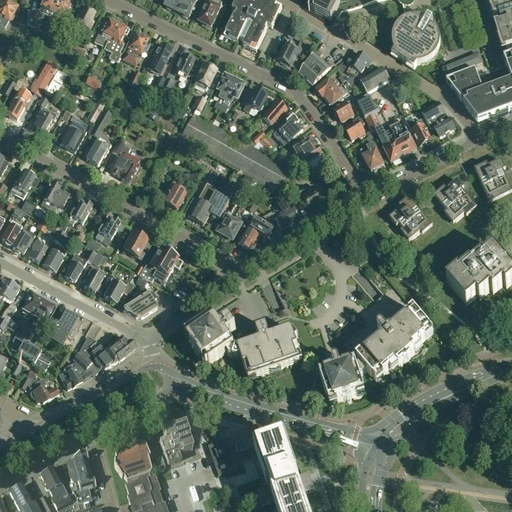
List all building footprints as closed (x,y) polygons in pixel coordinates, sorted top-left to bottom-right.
[(44,18),(49,20),(59,0),(44,0),(43,3),(42,3),(41,6),(41,7),(40,10),(38,15),(35,15),(34,16),(30,14),(27,14),(28,27),(33,30),(38,20),(43,20),(44,18)] [(60,0),(59,0),(49,20),(56,24),(58,18),(64,21),(71,5),(70,4),(71,3),(66,1),(65,2),(60,0)] [(177,14),(184,0),(169,0),(165,9),(177,14)] [(184,0),(177,14),(189,20),(197,4),(196,4),(198,0),(184,0)] [(216,1),(214,0),(210,0),(208,5),(199,24),(211,29),(220,9),(222,5),(215,2),(216,1)] [(242,48),(256,54),(266,33),(265,32),(267,29),(272,31),(282,10),(269,3),(270,1),(268,0),(237,0),(232,12),(237,14),(235,18),(234,17),(224,39),(237,45),(239,41),(244,44),(242,48)] [(312,0),(312,2),(311,4),(310,7),(309,9),(308,12),(309,12),(309,11),(331,22),(336,12),(340,4),(341,3),(342,6),(348,4),(347,2),(349,1),(348,0),(312,0)] [(491,13),(493,13),(495,19),(497,24),(506,21),(506,22),(511,20),(511,18),(511,0),(488,0),(489,0),(487,1),(491,13)] [(0,22),(0,28),(4,30),(8,22),(9,23),(9,21),(11,23),(14,18),(12,17),(16,9),(3,2),(0,6),(0,22),(0,23),(0,22)] [(83,35),(86,37),(89,31),(92,24),(90,23),(94,15),(92,14),(92,13),(86,11),(86,12),(84,11),(80,18),(77,17),(74,24),(77,25),(75,31),(83,35)] [(414,71),(417,66),(419,66),(420,66),(422,65),(424,65),(426,64),(428,63),(429,62),(431,61),(432,60),(434,59),(435,57),(436,55),(437,54),(438,52),(439,50),(439,48),(440,47),(440,45),(440,43),(440,41),(440,39),(440,37),(439,35),(438,33),(438,31),(437,30),(436,28),(434,27),(433,29),(430,26),(432,22),(428,19),(425,23),(423,23),(425,21),(425,20),(424,20),(422,19),(420,19),(418,18),(416,18),(415,18),(413,19),(411,19),(409,19),(407,20),(406,21),(404,22),(402,23),(401,24),(399,25),(398,27),(397,28),(396,30),(395,31),(394,33),(393,35),(393,37),(392,39),(392,41),(392,43),(392,45),(393,47),(393,48),(393,50),(394,52),(391,56),(402,63),(402,64),(403,64),(414,71)] [(502,53),(511,49),(511,20),(506,22),(507,24),(495,28),(499,40),(498,40),(502,53)] [(101,30),(98,36),(93,45),(102,49),(104,45),(106,41),(108,42),(115,25),(114,25),(114,24),(113,23),(112,23),(111,23),(110,23),(109,23),(108,22),(103,32),(101,30)] [(104,50),(111,53),(112,54),(114,50),(116,45),(119,47),(123,37),(126,38),(129,33),(126,31),(125,30),(124,29),(123,28),(122,28),(121,27),(120,28),(115,25),(108,42),(104,50)] [(298,28),(293,25),(285,38),(291,41),(298,28)] [(128,50),(126,54),(121,63),(135,69),(140,60),(136,58),(138,55),(140,56),(143,51),(147,53),(150,47),(146,46),(148,41),(146,40),(145,39),(143,37),(141,38),(135,35),(128,50)] [(278,62),(291,68),(295,70),(298,62),(296,61),(302,49),(298,46),(297,47),(288,42),(286,47),(285,47),(278,62)] [(0,63),(7,68),(12,58),(17,49),(10,45),(5,54),(1,60),(0,61),(0,63)] [(151,65),(163,71),(171,52),(170,52),(170,50),(167,49),(165,49),(160,47),(152,62),(153,62),(151,65)] [(82,59),(85,53),(76,48),(73,54),(82,59)] [(312,87),(312,88),(335,67),(330,62),(326,67),(319,61),(323,56),(318,52),(299,76),(300,77),(300,76),(312,87)] [(344,79),(348,86),(353,79),(355,80),(359,74),(361,76),(365,69),(367,70),(371,64),(358,55),(353,62),(351,60),(347,67),(350,69),(346,75),(344,79)] [(482,65),(479,56),(443,70),(446,79),(482,65)] [(174,76),(185,81),(194,63),(192,62),(192,61),(189,60),(188,60),(182,57),(175,73),(174,76)] [(511,58),(504,62),(507,69),(478,80),(483,95),(493,119),(511,112),(511,58)] [(48,63),(37,82),(35,81),(29,91),(31,92),(30,94),(39,99),(57,68),(48,63)] [(346,69),(341,66),(337,70),(342,77),(346,69)] [(193,88),(205,93),(207,89),(215,72),(203,67),(195,83),(193,88)] [(382,71),(360,83),(368,96),(389,84),(382,71)] [(483,95),(478,80),(475,73),(446,84),(461,103),(467,101),(470,100),(483,95)] [(127,84),(133,87),(137,78),(132,75),(127,84)] [(214,109),(219,112),(234,82),(229,80),(229,79),(226,77),(225,78),(224,78),(216,92),(217,93),(215,98),(216,99),(215,100),(219,102),(218,105),(216,104),(214,109)] [(84,85),(95,91),(99,84),(88,78),(84,85)] [(154,88),(159,91),(164,81),(158,79),(154,88)] [(160,91),(167,95),(173,84),(166,80),(160,91)] [(225,114),(227,110),(229,111),(231,107),(229,106),(232,100),(236,102),(243,87),(242,87),(242,85),(239,84),(238,84),(234,82),(219,112),(225,114)] [(323,100),(336,90),(335,89),(339,85),(336,82),(333,86),(329,82),(316,93),(322,100),(323,100)] [(1,95),(8,98),(15,86),(9,83),(1,95)] [(336,90),(323,100),(324,101),(325,101),(331,108),(338,103),(339,104),(343,100),(342,99),(347,95),(341,88),(337,91),(336,90)] [(251,110),(258,114),(259,112),(261,112),(263,108),(262,106),(266,98),(264,98),(264,96),(260,94),(259,95),(253,92),(245,107),(246,108),(243,112),(248,115),(251,110)] [(27,104),(26,103),(28,99),(20,95),(18,99),(14,97),(9,107),(3,116),(16,123),(25,108),(24,108),(27,104)] [(470,100),(467,101),(468,104),(463,106),(478,125),(493,119),(483,95),(470,100)] [(37,107),(43,110),(49,101),(43,97),(37,107)] [(190,110),(200,115),(206,102),(196,97),(190,110)] [(125,109),(131,112),(137,101),(131,98),(125,109)] [(100,99),(86,122),(93,127),(95,123),(97,119),(102,112),(107,103),(100,99)] [(276,102),(267,113),(260,120),(270,128),(276,121),(277,121),(281,116),(282,117),(286,112),(281,107),(281,105),(279,103),(277,104),(276,102)] [(346,105),(334,113),(335,114),(334,115),(335,117),(336,118),(337,118),(341,125),(353,118),(349,110),(354,107),(351,102),(346,106),(346,105)] [(370,102),(358,108),(365,122),(371,135),(375,133),(377,138),(391,165),(401,160),(403,159),(416,152),(410,141),(410,140),(406,132),(401,124),(388,130),(389,132),(384,135),(381,130),(375,117),(377,116),(370,102)] [(440,140),(455,132),(449,121),(448,121),(445,115),(444,116),(438,106),(421,115),(430,132),(434,130),(440,140)] [(35,134),(43,138),(51,123),(53,124),(56,118),(41,110),(39,115),(38,114),(35,120),(37,121),(33,129),(36,131),(35,134)] [(185,114),(177,110),(173,117),(181,122),(185,114)] [(103,113),(89,137),(96,141),(110,117),(103,113)] [(229,119),(234,122),(237,117),(232,114),(229,119)] [(286,192),(280,188),(290,170),(194,116),(180,141),(276,195),(282,198),(286,192)] [(273,137),(283,148),(287,145),(288,145),(302,132),(301,131),(302,129),(300,126),(297,127),(298,126),(291,119),(285,125),(276,133),(277,133),(273,137)] [(359,141),(366,137),(360,128),(364,126),(361,120),(357,123),(356,123),(344,131),(352,143),(358,139),(359,141)] [(416,131),(411,134),(419,150),(432,143),(424,127),(424,128),(421,122),(414,126),(416,131)] [(72,125),(70,128),(69,129),(67,132),(63,140),(58,138),(55,144),(59,147),(74,156),(83,141),(82,141),(85,136),(86,133),(90,135),(92,131),(84,127),(82,126),(80,129),(72,125)] [(251,142),(255,146),(264,138),(260,133),(251,142)] [(259,145),(267,152),(271,147),(263,140),(259,145)] [(102,150),(100,149),(103,144),(97,141),(95,146),(85,162),(97,169),(102,159),(104,160),(108,153),(111,148),(105,145),(102,150)] [(307,173),(322,164),(319,160),(320,159),(315,151),(314,151),(308,142),(292,152),(292,153),(287,156),(292,164),(297,161),(302,170),(304,169),(307,173)] [(118,156),(122,158),(122,159),(121,159),(112,176),(121,181),(121,182),(129,186),(129,185),(133,188),(138,180),(133,178),(138,169),(136,168),(139,162),(127,156),(130,152),(116,144),(110,154),(116,158),(118,156)] [(372,146),(360,153),(371,174),(372,173),(374,174),(375,173),(377,172),(377,171),(383,168),(372,146)] [(488,169),(501,196),(502,199),(511,194),(511,191),(503,173),(506,172),(501,163),(488,169)] [(502,199),(501,196),(488,169),(486,166),(474,172),(490,205),(502,199)] [(9,195),(22,202),(24,198),(25,198),(30,188),(34,191),(38,184),(34,182),(34,181),(22,174),(16,185),(15,184),(11,190),(11,191),(9,195)] [(238,188),(246,192),(252,182),(244,178),(238,188)] [(477,210),(462,192),(464,190),(457,182),(446,192),(466,215),(464,216),(466,218),(477,210)] [(161,195),(158,201),(162,203),(161,204),(176,213),(185,197),(177,193),(180,188),(173,184),(170,189),(165,198),(161,195)] [(188,209),(184,215),(188,218),(187,219),(202,228),(209,217),(218,222),(228,204),(234,193),(222,187),(218,188),(216,192),(213,196),(207,208),(197,203),(197,202),(193,200),(188,209)] [(302,193),(301,192),(298,194),(297,196),(309,213),(324,203),(316,191),(315,192),(312,187),(302,193)] [(54,210),(62,195),(59,193),(59,192),(51,189),(43,203),(43,204),(40,209),(47,212),(52,215),(50,219),(56,222),(58,219),(54,217),(57,212),(54,210)] [(434,198),(442,208),(447,214),(444,216),(453,226),(464,216),(466,215),(446,192),(444,190),(434,198)] [(58,219),(56,222),(54,225),(61,229),(67,217),(62,214),(60,213),(68,198),(62,195),(54,210),(57,212),(54,217),(58,219)] [(432,228),(430,225),(417,209),(409,200),(399,209),(401,211),(420,234),(422,236),(432,228)] [(29,204),(23,214),(30,217),(35,208),(29,204)] [(278,212),(271,216),(271,214),(264,218),(271,223),(274,221),(280,232),(297,222),(290,211),(289,211),(284,204),(276,209),(278,212)] [(66,225),(72,228),(75,223),(82,227),(87,218),(91,221),(95,214),(91,211),(83,207),(79,205),(74,215),(72,214),(66,225)] [(218,237),(223,240),(240,210),(234,207),(229,215),(228,214),(225,219),(216,234),(217,235),(218,237)] [(5,213),(12,217),(15,212),(8,208),(5,213)] [(244,213),(240,210),(223,240),(228,243),(229,242),(231,243),(240,227),(242,223),(239,221),(244,213)] [(420,234),(401,211),(389,221),(396,229),(399,227),(403,232),(400,234),(409,244),(420,234)] [(20,223),(24,216),(15,212),(12,217),(11,218),(20,223)] [(248,228),(248,229),(258,235),(267,240),(272,233),(261,226),(263,223),(250,216),(243,227),(242,229),(245,231),(247,228),(248,228)] [(94,241),(107,248),(115,234),(120,237),(123,230),(119,228),(119,227),(112,223),(111,223),(108,221),(102,231),(101,230),(97,236),(94,241)] [(0,242),(11,248),(21,230),(11,224),(9,228),(8,228),(0,242)] [(38,224),(35,230),(44,235),(47,230),(38,224)] [(62,227),(58,234),(63,236),(67,229),(62,227)] [(258,235),(248,229),(245,232),(237,246),(242,249),(241,250),(247,253),(247,252),(248,253),(250,250),(251,251),(253,248),(254,248),(259,240),(256,239),(258,235)] [(19,254),(23,257),(27,249),(29,249),(32,244),(31,243),(34,238),(23,232),(12,251),(19,255),(19,254)] [(52,244),(59,247),(58,248),(65,251),(71,242),(58,234),(52,244)] [(138,261),(140,263),(143,257),(141,255),(143,252),(147,254),(151,247),(147,245),(132,236),(122,253),(137,262),(138,261)] [(31,262),(38,266),(46,252),(41,249),(44,244),(38,240),(35,246),(34,245),(31,251),(32,252),(28,259),(32,262),(31,262)] [(85,249),(95,255),(99,248),(89,242),(85,249)] [(42,268),(54,275),(63,261),(62,261),(65,256),(52,249),(50,254),(50,253),(42,268)] [(511,284),(511,273),(500,259),(493,251),(483,260),(481,259),(471,268),(470,266),(459,275),(458,274),(446,283),(466,307),(477,298),(476,298),(477,298),(480,301),(490,293),(490,292),(493,296),(503,287),(503,286),(506,290),(511,284)] [(145,267),(138,279),(150,286),(153,281),(163,287),(172,270),(177,273),(182,265),(177,263),(177,262),(159,252),(149,269),(145,267)] [(89,266),(91,264),(95,257),(89,253),(84,261),(82,262),(73,257),(69,265),(67,270),(68,271),(63,280),(74,286),(86,265),(89,266)] [(96,256),(95,257),(91,264),(97,268),(102,259),(96,256)] [(360,268),(370,262),(367,256),(356,262),(360,268)] [(133,276),(138,279),(142,271),(137,269),(133,276)] [(82,291),(93,297),(104,277),(92,270),(90,274),(89,274),(86,280),(88,281),(82,291)] [(127,284),(132,287),(137,279),(131,276),(127,284)] [(112,285),(103,300),(115,307),(124,292),(123,291),(126,287),(114,280),(112,285)] [(135,286),(143,290),(146,284),(138,280),(135,286)] [(0,307),(4,300),(5,299),(2,298),(9,286),(2,282),(0,284),(0,307)] [(5,299),(4,300),(12,305),(19,291),(11,287),(9,286),(2,298),(5,299)] [(104,289),(99,286),(96,293),(101,296),(104,289)] [(124,311),(122,313),(135,321),(136,321),(141,321),(142,320),(156,311),(151,304),(156,301),(152,295),(147,297),(144,292),(137,296),(138,297),(132,300),(135,304),(124,311)] [(28,316),(34,319),(43,304),(31,297),(22,313),(23,313),(22,315),(26,318),(28,316)] [(54,311),(43,304),(34,319),(40,323),(39,325),(44,328),(45,326),(46,326),(54,311)] [(0,321),(0,332),(2,334),(16,310),(10,306),(7,312),(6,311),(0,321)] [(363,376),(367,373),(376,384),(390,372),(389,371),(396,365),(396,366),(399,369),(403,365),(407,363),(410,359),(415,355),(412,352),(418,346),(419,347),(432,335),(433,335),(413,312),(390,332),(386,327),(383,330),(382,328),(381,328),(380,327),(379,327),(378,328),(377,329),(377,330),(377,331),(377,332),(378,333),(376,336),(380,340),(356,360),(361,366),(358,368),(363,376)] [(71,343),(76,333),(80,326),(76,324),(77,321),(69,317),(68,318),(64,315),(58,327),(54,326),(52,329),(46,341),(61,350),(66,341),(67,341),(71,343)] [(5,330),(13,334),(20,321),(12,317),(5,330)] [(211,320),(204,322),(205,324),(185,338),(193,349),(195,354),(198,357),(206,368),(227,354),(229,358),(233,359),(236,349),(234,349),(226,338),(236,332),(230,323),(229,324),(226,319),(225,318),(226,317),(218,326),(213,319),(211,320)] [(46,358),(43,357),(31,351),(39,337),(35,334),(30,331),(30,332),(28,331),(21,327),(11,344),(14,345),(10,352),(32,363),(31,366),(44,373),(49,366),(44,363),(46,358)] [(236,349),(233,359),(236,360),(240,359),(249,382),(302,363),(295,341),(298,339),(293,332),(292,333),(291,331),(273,338),(272,327),(271,327),(266,329),(265,329),(256,332),(260,343),(238,350),(236,349)] [(113,367),(100,351),(99,349),(96,345),(87,339),(80,351),(95,369),(96,368),(100,373),(102,371),(104,373),(113,367)] [(124,342),(123,342),(122,341),(117,344),(114,341),(109,344),(124,360),(125,361),(133,354),(132,354),(133,353),(133,351),(129,345),(126,347),(125,345),(125,344),(124,342)] [(124,360),(109,344),(100,351),(113,367),(117,363),(118,364),(124,360)] [(79,378),(82,383),(91,378),(92,379),(98,373),(95,369),(80,351),(79,353),(80,354),(77,357),(72,362),(75,365),(74,366),(82,374),(79,378)] [(333,369),(330,370),(331,374),(320,378),(329,407),(343,402),(347,402),(351,400),(365,395),(359,378),(363,376),(358,368),(356,369),(355,366),(343,370),(342,366),(339,367),(338,366),(338,365),(337,365),(337,364),(336,364),(335,364),(334,364),(333,365),(333,366),(332,367),(333,368),(333,369)] [(10,376),(16,379),(21,369),(15,366),(10,376)] [(71,390),(72,391),(83,385),(82,383),(79,378),(82,374),(74,366),(62,372),(63,375),(59,377),(62,384),(67,393),(71,390)] [(27,378),(33,382),(36,377),(29,373),(27,378)] [(34,385),(30,382),(24,379),(19,390),(24,393),(27,387),(31,395),(30,395),(30,396),(29,398),(30,400),(32,400),(33,401),(34,401),(36,406),(41,404),(42,406),(49,402),(58,397),(54,390),(46,394),(43,389),(46,388),(42,382),(34,385)] [(164,457),(165,457),(168,467),(181,462),(178,452),(181,451),(183,455),(193,452),(188,439),(189,439),(185,426),(175,429),(175,428),(162,433),(165,442),(159,444),(164,457)] [(239,471),(234,455),(233,452),(229,441),(221,444),(220,442),(206,447),(214,472),(216,471),(218,478),(239,471)] [(306,511),(306,509),(303,510),(292,477),(294,476),(283,444),(258,453),(269,485),(272,484),(276,495),(280,511),(306,511)] [(123,479),(127,484),(127,486),(125,487),(128,497),(127,498),(130,509),(129,509),(129,510),(130,509),(131,511),(167,511),(164,504),(163,505),(159,493),(160,493),(155,477),(150,478),(149,477),(151,472),(148,462),(149,461),(145,448),(140,445),(129,449),(128,447),(115,454),(116,462),(114,462),(114,469),(122,480),(123,479)] [(83,455),(74,460),(81,484),(91,480),(87,464),(85,456),(83,455)] [(164,473),(163,471),(165,470),(161,458),(156,460),(160,474),(164,473)] [(81,484),(74,460),(67,464),(70,474),(68,475),(70,480),(71,480),(73,486),(75,486),(81,484)] [(78,511),(73,497),(68,498),(62,487),(64,486),(60,479),(61,479),(56,470),(54,471),(51,472),(50,471),(46,473),(47,474),(59,497),(57,498),(59,503),(53,506),(55,511),(78,511)] [(49,494),(52,499),(51,501),(53,506),(59,503),(57,498),(59,497),(47,474),(40,478),(45,488),(44,489),(46,492),(48,493),(48,494),(49,494)] [(91,480),(81,484),(75,486),(76,488),(74,489),(76,493),(72,494),(78,511),(82,511),(89,510),(87,504),(92,503),(89,494),(88,494),(87,492),(94,490),(92,480),(91,480)] [(22,487),(16,491),(26,511),(37,511),(34,505),(32,506),(22,487)] [(26,511),(16,491),(9,494),(18,511),(26,511)] [(53,511),(45,496),(37,500),(43,511),(53,511)]
